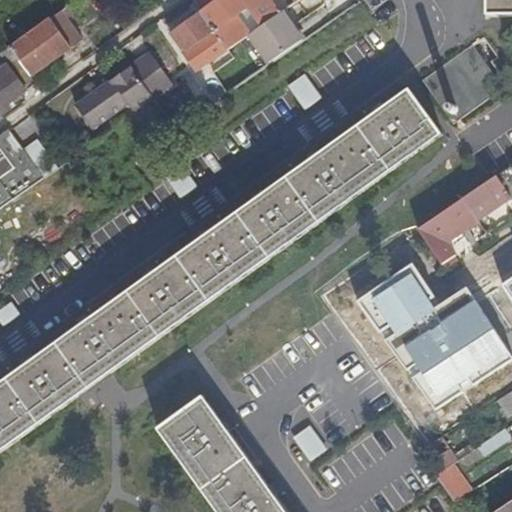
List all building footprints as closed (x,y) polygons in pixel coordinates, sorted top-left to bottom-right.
[(221,0),(216,4),(210,9),(203,0),(193,0),(203,14),(230,50),(249,37),(279,15),(267,0),(221,0)] [(352,0),(326,0),(327,1),(311,7),(316,23),(356,11),(352,0)] [(511,0),(488,0),(489,17),(511,16),(511,0)] [(83,41),(61,11),(9,49),(30,78),(83,41)] [(198,73),(230,50),(203,14),(197,18),(194,13),(168,32),(198,73)] [(303,41),(282,13),(279,15),(249,37),(269,65),(303,41)] [(472,45),(421,81),(453,126),(504,89),(472,45)] [(0,58),(6,66),(0,69),(0,117),(10,111),(6,106),(25,92),(25,91),(35,85),(30,78),(9,49),(7,51),(0,56),(0,58)] [(153,53),(78,105),(95,128),(132,103),(138,110),(175,83),(153,53)] [(305,109),(322,100),(309,76),(292,85),(305,109)] [(272,233),(283,250),(441,136),(407,92),(188,251),(206,278),(272,233)] [(0,180),(0,190),(10,203),(43,181),(9,130),(0,135),(0,155),(12,172),(0,180)] [(511,171),(510,168),(451,208),(457,218),(465,229),(469,226),(466,222),(490,205),(496,202),(507,194),(511,200),(511,171)] [(0,210),(10,203),(0,190),(0,210)] [(499,206),(496,202),(490,205),(493,210),(499,206)] [(453,221),(457,218),(451,208),(418,230),(441,266),(455,257),(449,248),(457,242),(454,238),(461,233),(453,221)] [(0,453),(283,250),(272,233),(206,278),(188,251),(96,317),(0,386),(0,453)] [(511,391),(497,401),(508,417),(511,414),(511,391)] [(158,432),(216,511),(286,511),(284,508),(204,399),(158,432)] [(313,425),(294,437),(311,462),(329,450),(313,425)] [(507,441),(502,433),(474,451),(479,459),(507,441)] [(458,462),(442,438),(429,446),(445,470),(451,467),(458,462)] [(479,459),(474,451),(461,460),(465,468),(479,459)] [(470,493),(451,467),(445,470),(435,477),(454,503),(470,493)] [(313,498),(309,492),(299,498),(303,504),(313,498)] [(511,511),(511,501),(495,511),(511,511)]
